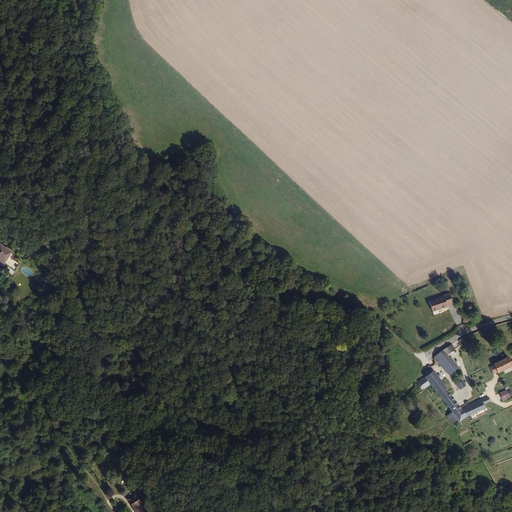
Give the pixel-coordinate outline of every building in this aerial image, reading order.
[(14,259),(17,255),(2,245),(0,247),(0,265),(8,271),(11,267),(17,272),(22,264),(14,259)] [(449,310),(448,308),(454,306),(449,296),(443,299),(444,301),(431,306),(435,316),(449,310)] [(458,350),(454,343),(448,348),(452,354),(458,350)] [(458,369),(444,350),(441,353),(454,371),(458,369)] [(454,371),(441,353),(437,355),(440,359),(450,374),(454,371)] [(499,373),(511,365),(511,361),(509,357),(492,366),(495,373),(498,372),(499,373)] [(447,382),(435,365),(433,367),(427,371),(422,374),(422,376),(427,383),(429,386),(433,392),(447,382)] [(415,379),(417,382),(421,387),(427,383),(422,376),(422,374),(415,379)] [(460,390),(465,385),(460,380),(455,385),(460,390)] [(454,393),(447,382),(433,392),(436,396),(441,403),(454,393)] [(436,396),(433,392),(429,386),(426,388),(433,398),(436,396)] [(431,401),(418,388),(411,395),(424,408),(431,401)] [(462,405),(454,393),(441,403),(449,415),(462,405)] [(466,414),(486,403),(484,401),(490,397),(487,393),(464,408),(462,405),(449,415),(450,418),(451,421),(445,425),(449,431),(456,427),(455,425),(466,414)] [(137,500),(133,495),(127,500),(130,505),(137,500)] [(145,510),(137,500),(130,505),(135,511),(149,511),(147,509),(145,510)]
